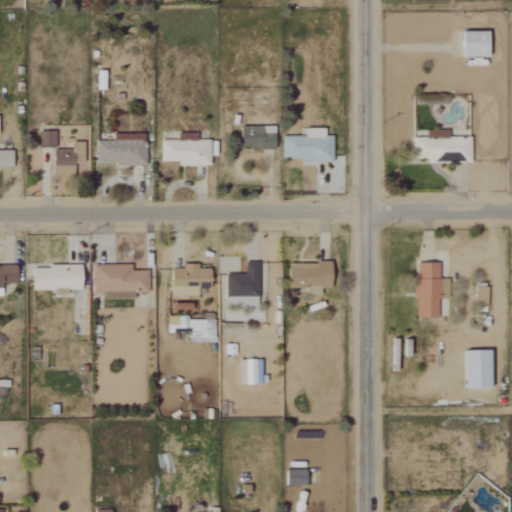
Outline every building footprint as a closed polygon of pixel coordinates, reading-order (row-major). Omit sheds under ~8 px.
[(456,32),(456,57),(481,57),(481,32),(456,32)] [(272,127),(237,126),(236,148),(272,149),(272,127)] [(329,161),(329,136),(320,136),(320,129),(300,129),(300,136),(279,136),(279,161),(329,161)] [(467,163),(467,137),(443,138),(442,131),(423,131),(423,137),(410,138),(410,159),(424,159),(424,163),(467,163)] [(56,132),(39,132),(39,148),(56,148),(56,132)] [(142,165),(143,135),(110,134),(109,142),(94,141),(93,164),(142,165)] [(158,162),(176,162),(176,166),(206,165),(206,141),(157,141),(158,162)] [(53,175),(70,176),(71,164),(80,164),(81,143),(67,143),(67,150),(54,149),(53,175)] [(14,152),(0,151),(0,168),(13,169),(14,152)] [(256,263),(240,262),(240,275),(223,275),(223,305),(255,306),(256,263)] [(326,289),(326,263),(285,263),(285,283),(309,284),(309,295),(317,295),(317,289),(326,289)] [(412,318),(434,319),(435,298),(445,298),(445,279),(435,279),(436,264),(414,263),(412,318)] [(206,289),(205,269),(194,269),(194,264),(180,265),(180,269),(166,270),(167,298),(195,297),(194,289),(206,289)] [(90,266),(91,294),(102,293),(102,300),(131,299),(131,294),(146,293),(145,270),(128,271),(128,265),(90,266)] [(34,291),(50,291),(50,295),(64,295),(64,291),(77,291),(77,266),(34,266),(34,291)] [(17,268),(0,267),(0,289),(4,289),(4,284),(17,284),(17,268)] [(485,306),(485,287),(473,287),(472,305),(485,306)] [(257,360),(246,360),(246,383),(253,383),(253,373),(257,373),(257,360)] [(283,486),(302,485),(302,467),(282,468),(283,486)]
